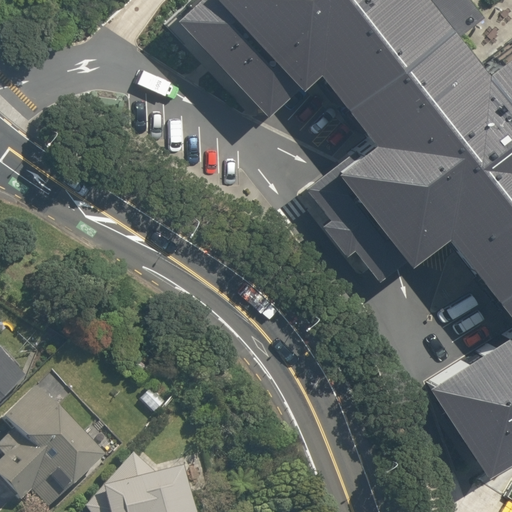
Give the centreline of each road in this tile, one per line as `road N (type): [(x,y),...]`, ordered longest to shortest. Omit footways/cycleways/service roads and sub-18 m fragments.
road 1 (secondary): [(26,168),(199,278),(269,339),(313,415),(352,511)]
road 2 (unknown): [(511,183),(395,346),(433,407)]
road 3 (unknown): [(442,440),(511,341)]
